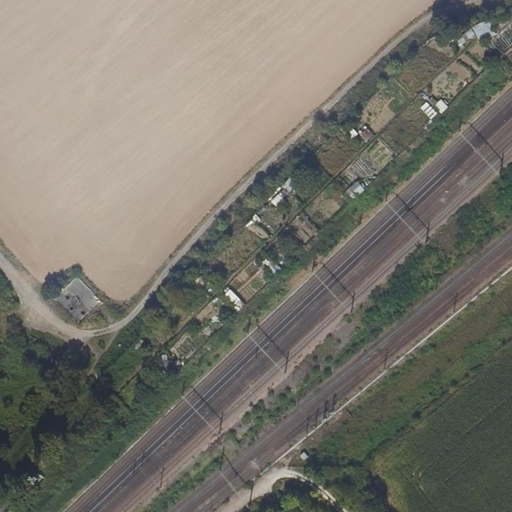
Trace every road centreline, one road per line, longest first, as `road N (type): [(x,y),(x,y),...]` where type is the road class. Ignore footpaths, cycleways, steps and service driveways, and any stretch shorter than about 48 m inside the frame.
road 1 (track): [(506,0),(440,15),(379,59),(172,265),(109,347),(72,333),(0,258)]
road 2 (track): [(109,347),(29,459),(2,511)]
